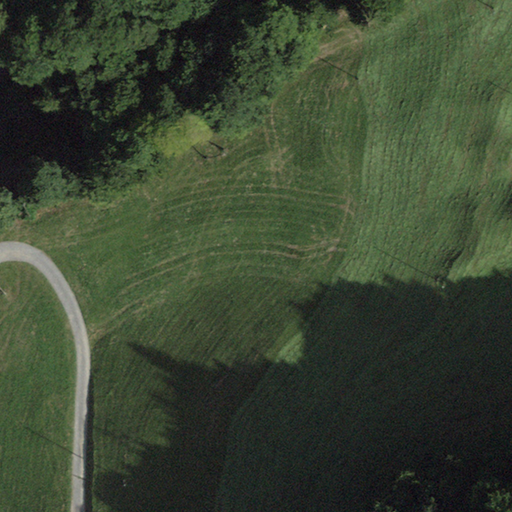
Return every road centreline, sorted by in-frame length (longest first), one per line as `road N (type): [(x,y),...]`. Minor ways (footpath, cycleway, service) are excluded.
road 1 (track): [(81,511),(82,343),(51,271),(27,249),(0,254)]
road 2 (unclassified): [(0,168),(64,135),(84,114),(86,89),(75,69),(49,54),(0,65)]
